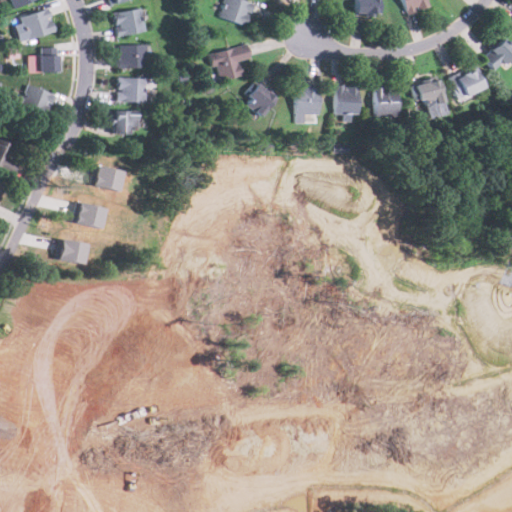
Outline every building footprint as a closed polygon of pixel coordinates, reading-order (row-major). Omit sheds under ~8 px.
[(8,0),(13,9),(32,0),(8,0)] [(251,3),(240,0),(222,0),(218,17),(245,25),(251,3)] [(377,0),(355,0),(355,15),(377,15),(377,0)] [(399,0),(407,15),(428,5),(425,0),(399,0)] [(110,14),(116,37),(143,30),(138,7),(110,14)] [(19,17),(26,40),(53,31),(46,8),(19,17)] [(491,71),(511,54),(511,50),(501,38),(479,57),(491,71)] [(208,52),(215,81),(239,75),(236,61),(248,58),(245,44),(208,52)] [(116,45),(116,68),(145,68),(145,45),(116,45)] [(25,73),(56,73),(56,55),(25,55),(25,73)] [(446,77),(456,100),(481,89),(471,66),(446,77)] [(115,102),(143,102),(143,78),(115,78),(115,102)] [(418,108),(441,102),(435,79),(412,85),(418,108)] [(294,115),(316,115),(316,82),(294,82),(294,115)] [(273,97),(254,83),(240,102),(259,116),(273,97)] [(17,107),(45,117),(53,94),(25,84),(17,107)] [(357,114),(357,85),(333,85),(333,114),(357,114)] [(395,86),(371,86),(371,116),(395,116),(395,86)] [(108,134),(134,134),(134,111),(108,111),(108,134)] [(0,170),(9,174),(12,168),(3,164),(11,146),(0,141),(0,170)] [(121,171),(95,164),(90,184),(116,190),(121,171)] [(71,220),(98,227),(103,208),(77,200),(71,220)] [(81,263),(85,242),(59,238),(56,259),(81,263)]
